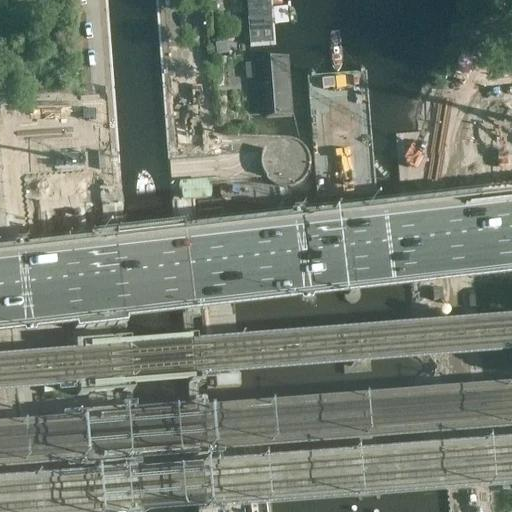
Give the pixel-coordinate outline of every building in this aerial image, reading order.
[(247,0),(251,41),(268,40),(264,0),(247,0)] [(294,120),(290,59),(263,61),(267,122),(294,120)] [(203,222),(201,196),(206,196),(206,195),(206,194),(207,192),(207,190),(207,189),(207,188),(206,186),(205,183),(181,185),(181,187),(181,188),(181,190),(181,192),(173,192),(175,224),(203,222)] [(126,320),(116,228),(64,234),(75,326),(126,320)] [(122,388),(118,336),(73,339),(77,392),(122,388)] [(127,461),(124,407),(77,411),(78,414),(80,432),(81,442),(81,460),(82,464),(127,461)] [(128,466),(84,469),(86,511),(139,511),(136,465),(128,466)]
